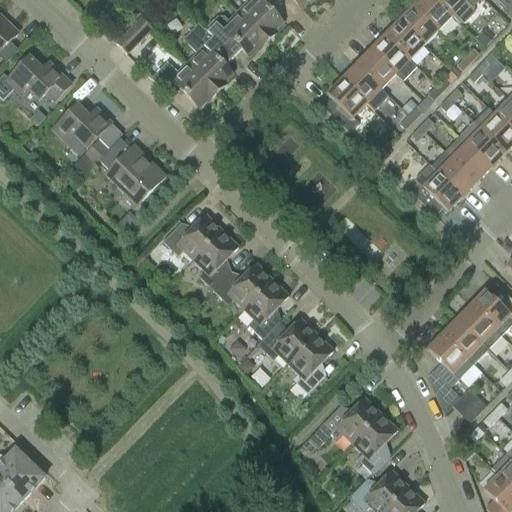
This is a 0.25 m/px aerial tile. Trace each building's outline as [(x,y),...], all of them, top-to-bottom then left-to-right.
[(252,0),(238,14),(269,45),(277,37),(273,34),(281,26),(268,14),(276,5),(271,0),(252,0)] [(313,0),(287,0),(297,10),(306,1),(309,5),(313,0)] [(454,20),(432,0),(425,0),(415,11),(440,35),(454,20)] [(432,0),(454,20),(468,6),(474,12),(482,3),(479,0),(432,0)] [(507,0),(497,0),(496,1),(506,11),(505,12),(510,17),(511,14),(511,4),(507,0)] [(415,11),(401,26),(425,49),(440,35),(415,11)] [(204,33),(232,61),(239,53),(247,61),(255,52),(259,56),(269,45),(238,14),(229,23),(224,19),(218,20),(205,32),(204,33)] [(140,20),(116,45),(128,57),(153,32),(140,20)] [(0,24),(0,61),(6,67),(18,54),(10,45),(17,38),(7,27),(5,29),(0,24)] [(232,61),(204,33),(205,32),(198,26),(183,42),(197,55),(186,66),(217,97),(225,89),(222,86),(230,78),(223,70),(232,61)] [(425,49),(401,26),(386,41),(411,65),(425,49)] [(486,49),(494,40),(485,32),(477,41),(486,49)] [(386,41),(372,55),(397,79),(411,65),(386,41)] [(466,60),(472,65),(479,58),(473,52),(466,60)] [(372,55),(358,70),(382,94),(383,93),(397,79),(372,55)] [(472,65),(466,60),(456,69),(462,75),(472,65)] [(28,62),(5,85),(23,102),(30,95),(39,104),(45,97),(54,106),(70,89),(52,71),(45,79),(28,62)] [(485,62),(477,71),(483,76),(491,68),(485,62)] [(217,97),(186,66),(175,77),(165,67),(150,83),(170,102),(178,95),(196,113),(204,105),(207,108),(217,97)] [(382,94),(358,70),(344,84),(369,108),(375,101),(382,108),(390,101),(383,93),(382,94)] [(483,76),(477,71),(468,80),(473,86),(483,76)] [(436,89),(442,95),(451,87),(445,81),(436,89)] [(369,108),(344,84),(327,101),(332,105),(324,113),(350,138),(359,128),(354,123),(369,108)] [(442,95),(436,89),(428,98),(434,104),(442,95)] [(448,101),(454,106),(462,97),(457,92),(448,101)] [(454,106),(448,101),(440,109),(446,114),(454,106)] [(410,103),(402,110),(409,117),(416,110),(417,109),(410,103)] [(511,104),(497,118),(511,133),(511,104)] [(75,109),(51,134),(66,148),(74,140),(88,154),(85,157),(95,166),(109,152),(97,141),(109,128),(99,118),(91,126),(75,109)] [(409,117),(408,118),(414,124),(423,116),(416,110),(409,117)] [(511,152),(511,133),(497,118),(497,119),(488,111),(474,126),(507,158),(511,152)] [(414,124),(408,118),(400,127),(406,133),(414,124)] [(420,130),(425,135),(434,126),(428,121),(420,130)] [(507,158),(474,126),(460,140),(493,172),(507,158)] [(425,135),(420,130),(411,138),(417,144),(425,135)] [(460,140),(445,154),(479,187),(493,172),(460,140)] [(376,162),(384,153),(373,142),(365,150),(376,162)] [(406,145),(390,162),(396,167),(400,163),(402,164),(414,153),(406,145)] [(132,150),(104,179),(123,198),(118,202),(131,215),(164,181),(132,150)] [(445,154),(431,168),(465,202),(479,187),(445,154)] [(465,202),(431,168),(431,169),(429,167),(414,183),(419,187),(410,196),(436,221),(444,213),(449,218),(465,202)] [(192,265),(220,236),(203,219),(186,237),(179,230),(162,247),(176,260),(181,255),(192,265)] [(237,252),(220,236),(192,265),(201,275),(196,280),(212,296),(229,278),(219,269),(237,252)] [(153,272),(142,261),(136,267),(147,278),(153,272)] [(229,278),(212,296),(226,310),(231,305),(242,315),(271,285),(254,269),(237,286),(229,278)] [(271,285),(242,315),(252,324),(246,330),(261,344),(273,332),(272,332),(278,326),(270,318),(287,301),(271,285)] [(486,297),(472,312),(502,342),(511,331),(511,305),(507,301),(499,310),(486,297)] [(502,342),(472,312),(457,327),(481,350),(483,350),(489,356),(502,342)] [(273,332),(261,344),(255,350),(256,351),(251,356),(254,359),(259,354),(270,365),(275,360),(285,370),(314,340),(298,324),(281,341),(273,332)] [(457,327),(444,341),(474,371),(489,356),(483,350),(481,350),(457,327)] [(314,340),(285,370),(296,380),(290,385),(305,400),(323,382),(315,373),(331,356),(314,340)] [(474,371),(444,341),(428,357),(442,371),(433,379),(450,395),(474,371)] [(240,370),(247,376),(251,372),(252,367),(247,363),(240,370)] [(511,382),(511,378),(508,375),(500,383),(506,389),(511,382)] [(452,409),(461,417),(478,400),(469,392),(452,409)] [(478,400),(461,417),(470,426),(487,409),(478,400)] [(353,450),(383,421),(365,404),(348,422),(339,414),(305,448),(315,457),(329,443),(335,449),(343,440),(353,450)] [(501,406),(491,415),(498,422),(507,412),(501,406)] [(498,422),(491,415),(483,423),(490,430),(498,422)] [(398,436),(383,421),(353,450),(363,460),(357,466),(372,480),(389,463),(380,455),(398,436)] [(477,429),(468,439),(475,445),(484,435),(477,429)] [(463,444),(458,448),(466,464),(474,456),(463,444)] [(0,480),(24,503),(45,480),(16,452),(7,461),(6,459),(4,458),(3,458),(1,457),(0,457),(0,480)] [(511,465),(505,458),(491,471),(501,480),(499,482),(511,494),(511,465)] [(370,511),(390,511),(409,493),(392,476),(375,493),(367,485),(350,503),(358,511),(369,511),(370,511)] [(14,511),(24,503),(0,480),(0,511),(14,511)] [(511,511),(511,494),(499,482),(485,496),(496,507),(490,511),(511,511)] [(409,493),(390,511),(422,511),(425,509),(409,493)]
